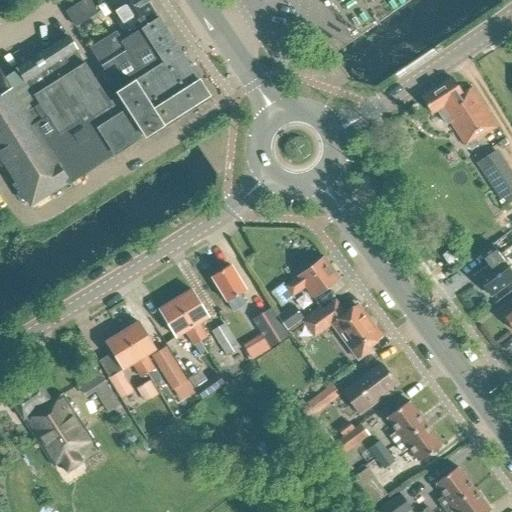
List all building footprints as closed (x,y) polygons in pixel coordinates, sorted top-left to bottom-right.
[(75,27),(98,12),(89,0),(81,0),(65,11),(75,27)] [(129,31),(155,14),(146,0),(103,0),(124,33),(129,30),(129,31)] [(144,136),(208,95),(158,18),(121,41),(115,32),(89,49),(117,92),(116,92),(119,97),(109,103),(84,63),(72,70),(63,57),(75,49),(67,37),(16,69),(16,70),(3,78),(0,72),(0,158),(30,206),(68,182),(143,134),(144,136)] [(475,140),(496,126),(472,87),(461,94),(451,78),(421,97),(432,113),(437,109),(446,123),(449,121),(465,145),(468,149),(469,149),(477,144),(475,140)] [(511,190),(511,173),(496,149),(476,163),(500,198),(511,190)] [(511,269),(509,265),(511,263),(511,245),(488,262),(490,264),(474,275),(490,295),(511,278),(511,269)] [(338,279),(322,257),(297,276),(284,286),(282,282),(269,292),(279,306),(293,297),(292,296),(305,286),(313,297),(338,279)] [(226,302),(245,290),(230,265),(211,277),(226,302)] [(174,299),(200,341),(207,337),(198,323),(208,317),(190,289),(174,299)] [(200,341),(174,299),(158,309),(175,337),(185,331),(193,345),(200,341)] [(314,332),(329,321),(357,359),(369,350),(367,347),(381,337),(356,304),(344,313),(335,300),(321,310),(319,306),(303,318),(314,332)] [(511,304),(500,313),(511,329),(511,304)] [(285,330),(301,319),(292,305),(277,316),(285,330)] [(270,308),(252,319),(270,348),(288,336),(274,314),(270,308)] [(122,331),(147,373),(154,369),(145,355),(155,349),(137,321),(122,331)] [(239,348),(224,323),(211,331),(226,356),(239,348)] [(140,377),(146,374),(147,373),(122,331),(105,341),(122,369),(132,364),(140,377)] [(167,387),(183,378),(172,361),(158,369),(167,387)] [(381,393),(395,383),(380,363),(342,392),(359,414),(383,396),(381,393)] [(83,393),(103,380),(97,370),(77,383),(83,393)] [(121,398),(131,392),(119,371),(109,378),(121,398)] [(208,395),(223,384),(217,375),(201,386),(208,395)] [(139,387),(147,401),(157,394),(150,380),(139,387)] [(53,466),(92,440),(61,393),(50,400),(38,382),(10,401),(53,466)] [(318,392),(323,403),(343,394),(338,383),(318,392)] [(319,409),(312,399),(304,404),(301,400),(293,405),(297,410),(293,413),(299,422),(319,409)] [(424,423),(408,401),(385,417),(395,430),(388,435),(395,444),(424,423)] [(348,421),(338,429),(342,435),(345,433),(353,427),(348,421)] [(424,423),(395,444),(400,452),(407,447),(418,461),(440,444),(424,423)] [(342,435),(325,448),(321,451),(330,463),(354,445),(345,433),(342,435)] [(368,447),(376,459),(387,450),(379,440),(368,447)] [(387,450),(376,459),(382,469),(393,460),(387,450)] [(344,463),(338,473),(346,478),(352,467),(344,463)] [(444,510),(473,488),(457,466),(434,483),(444,496),(437,501),(444,510)] [(365,509),(387,493),(374,476),(372,477),(365,468),(348,480),(342,486),(348,496),(353,492),(365,509)] [(473,488),(444,510),(445,511),(486,511),(489,510),(473,488)] [(406,511),(411,509),(400,495),(376,511),(406,511)]
